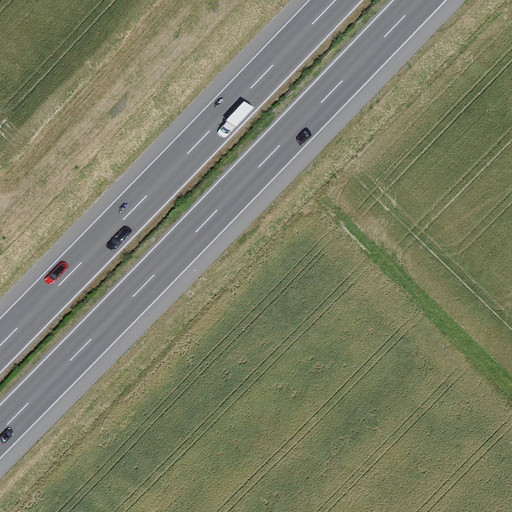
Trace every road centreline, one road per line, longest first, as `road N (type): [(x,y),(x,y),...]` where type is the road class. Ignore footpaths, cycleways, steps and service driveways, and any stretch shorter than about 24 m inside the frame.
road 1 (motorway): [(0,431),(420,0)]
road 2 (motorway): [(335,0),(0,345)]
